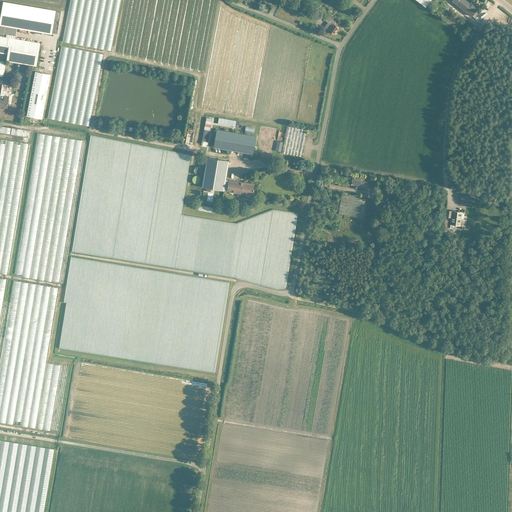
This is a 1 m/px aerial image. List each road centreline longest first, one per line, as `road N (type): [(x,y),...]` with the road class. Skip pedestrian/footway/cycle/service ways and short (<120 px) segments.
road 1 (unclassified): [(198,511),(233,292),(244,284),(283,294),(291,288),(340,45),(374,0)]
road 2 (unknown): [(496,0),(448,87),(444,158),(454,201)]
